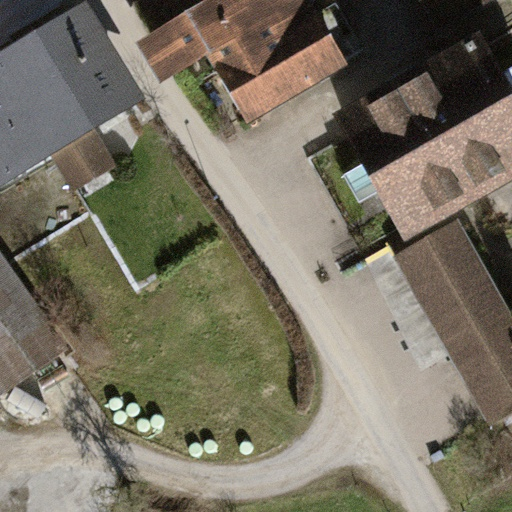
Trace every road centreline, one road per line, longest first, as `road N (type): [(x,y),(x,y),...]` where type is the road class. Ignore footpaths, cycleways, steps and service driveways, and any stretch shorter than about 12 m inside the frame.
road 1 (unclassified): [(104,0),(288,270),(428,511)]
road 2 (unknown): [(376,420),(281,476),(176,472)]
